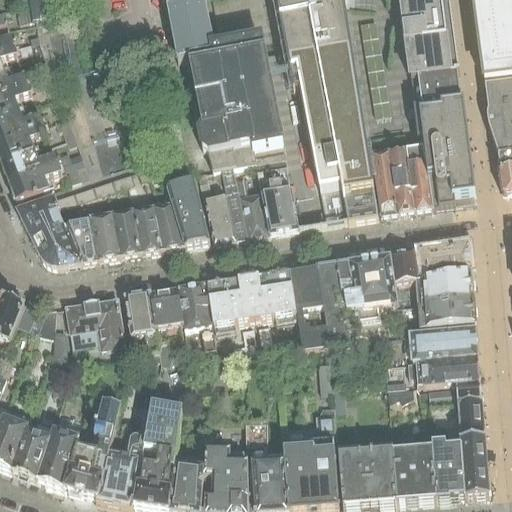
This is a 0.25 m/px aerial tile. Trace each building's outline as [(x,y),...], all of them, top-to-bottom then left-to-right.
[(27,0),(27,1),(26,1),(30,27),(53,23),(49,0),(27,0)] [(274,0),(294,101),(301,99),(319,195),(320,195),(320,199),(327,197),(333,228),(347,226),(348,230),(378,225),(370,178),(344,13),(337,14),(337,4),(337,0),(274,0)] [(399,0),(411,86),(417,85),(421,113),(413,114),(414,120),(462,113),(457,80),(459,80),(448,0),(399,0)] [(511,0),(479,0),(485,42),(511,38),(511,0)] [(213,178),(221,177),(227,204),(236,248),(248,246),(235,187),(233,175),(256,172),(285,166),(261,45),(213,54),(204,8),(172,15),(171,12),(167,13),(168,16),(167,16),(178,69),(190,66),(204,134),(199,142),(202,157),(210,162),(213,178)] [(19,29),(29,28),(27,13),(17,15),(19,29)] [(511,38),(485,42),(491,87),(504,85),(511,83),(511,38)] [(0,48),(0,59),(18,53),(16,44),(11,45),(0,48)] [(21,63),(18,53),(0,59),(0,78),(4,77),(1,69),(17,65),(17,64),(21,63)] [(0,102),(33,91),(29,82),(8,89),(4,77),(0,78),(0,102)] [(55,96),(48,77),(39,80),(46,99),(55,96)] [(511,89),(485,92),(492,150),(498,149),(499,161),(511,159),(511,89)] [(36,101),(33,91),(0,102),(0,124),(19,117),(16,108),(32,103),(32,102),(36,101)] [(63,117),(59,105),(50,108),(55,121),(63,117)] [(476,210),(475,205),(468,151),(463,113),(462,113),(414,120),(417,146),(422,146),(423,153),(422,154),(432,217),(476,210)] [(23,129),(19,117),(0,124),(0,146),(47,131),(44,122),(23,129)] [(75,150),(66,125),(53,130),(56,139),(61,137),(66,153),(75,150)] [(51,141),(47,131),(0,146),(0,166),(2,167),(2,169),(34,157),(30,148),(47,142),(51,141)] [(415,219),(432,217),(422,154),(405,156),(415,219)] [(405,156),(389,159),(399,221),(415,219),(405,156)] [(38,169),(34,157),(2,169),(3,171),(1,174),(4,180),(7,181),(10,189),(63,171),(60,162),(55,164),(55,163),(38,169)] [(68,159),(60,162),(63,171),(81,165),(79,158),(69,161),(68,159)] [(389,159),(371,161),(372,172),(381,225),(399,222),(399,221),(389,159)] [(497,162),(500,180),(511,178),(511,159),(499,161),(497,162)] [(66,181),(69,192),(89,185),(81,165),(63,171),(10,189),(12,196),(11,200),(14,206),(17,207),(17,209),(49,199),(45,187),(61,182),(66,181)] [(261,200),(270,242),(299,238),(292,198),(291,198),(287,174),(285,166),(256,172),(257,180),(261,200)] [(147,176),(138,178),(141,188),(150,186),(147,176)] [(509,202),(511,201),(511,178),(500,180),(502,197),(509,202)] [(131,180),(64,202),(67,213),(134,191),(131,180)] [(235,187),(248,246),(270,242),(261,200),(247,203),(245,186),(235,187)] [(208,189),(199,191),(204,209),(214,251),(236,248),(227,204),(212,207),(208,189)] [(167,198),(171,212),(185,256),(210,252),(196,190),(167,198)] [(55,275),(57,275),(59,275),(82,272),(70,241),(67,242),(64,232),(62,232),(57,219),(60,219),(59,215),(67,213),(64,202),(17,218),(41,265),(42,265),(43,267),(44,269),(45,271),(47,272),(49,274),(51,274),(53,275),(55,275)] [(171,212),(156,214),(163,259),(185,256),(171,212)] [(156,214),(135,218),(142,262),(163,259),(156,214)] [(90,217),(91,224),(100,269),(121,266),(114,221),(100,223),(99,216),(90,217)] [(142,262),(135,218),(114,221),(121,266),(142,262)] [(70,241),(82,272),(100,269),(91,224),(64,228),(70,241)] [(420,259),(424,287),(471,279),(469,252),(450,255),(450,254),(436,256),(436,257),(420,259)] [(389,264),(395,313),(398,313),(395,293),(414,290),(417,288),(413,260),(389,264)] [(395,313),(389,264),(350,270),(350,269),(343,270),(352,333),(358,333),(358,338),(361,339),(359,327),(379,325),(378,314),(390,313),(390,314),(395,313)] [(324,333),(327,356),(356,352),(355,341),(361,340),(361,339),(358,338),(358,333),(352,333),(343,270),(337,271),(337,272),(317,275),(322,314),(316,315),(319,333),(324,333)] [(322,314),(317,275),(290,279),(290,280),(298,330),(299,344),(302,359),(327,356),(324,333),(319,333),(316,315),(322,314)] [(471,279),(424,287),(417,288),(414,290),(417,312),(473,305),(471,279)] [(298,330),(290,280),(247,286),(255,329),(275,326),(276,333),(298,330)] [(207,293),(213,334),(214,343),(236,340),(235,332),(255,329),(247,286),(207,293)] [(217,363),(214,343),(213,334),(206,293),(178,297),(183,333),(185,338),(201,336),(204,354),(186,357),(188,368),(217,363)] [(183,333),(178,297),(150,302),(157,349),(182,346),(180,334),(183,333)] [(3,301),(0,306),(0,343),(9,348),(16,332),(24,311),(20,309),(20,308),(7,303),(3,301)] [(159,359),(157,349),(150,302),(126,306),(131,345),(144,343),(147,361),(159,359)] [(419,336),(475,331),(473,305),(417,312),(419,336)] [(126,355),(118,306),(115,307),(69,314),(66,314),(67,316),(72,356),(99,352),(100,359),(126,355)] [(24,311),(16,332),(30,338),(38,316),(24,311)] [(46,318),(38,341),(54,345),(56,317),(46,318)] [(286,361),(284,346),(271,348),(269,333),(259,334),(261,355),(256,356),(253,335),(242,337),(244,352),(233,354),(235,365),(286,361)] [(478,365),(476,337),(408,341),(410,371),(415,371),(478,365)] [(299,344),(284,346),(286,361),(302,359),(299,344)] [(478,365),(415,371),(417,394),(422,394),(480,389),(478,365)] [(321,403),(332,402),(329,373),(318,374),(321,403)] [(345,418),(342,389),(332,390),(335,419),(345,418)] [(430,409),(481,405),(480,393),(456,394),(419,398),(420,408),(430,407),(430,409)] [(414,398),(389,399),(390,414),(399,409),(402,414),(415,407),(414,398)] [(460,454),(464,508),(489,506),(485,459),(486,459),(484,439),(481,405),(430,409),(430,410),(456,408),(460,454)] [(141,472),(134,511),(170,511),(176,463),(182,418),(178,417),(175,414),(176,410),(157,406),(156,410),(152,412),(146,446),(141,472)] [(77,454),(64,498),(98,508),(110,457),(112,450),(121,412),(102,408),(94,445),(92,458),(77,454)] [(284,461),(288,511),(338,511),(334,448),(336,445),(334,422),(333,414),(324,415),(320,423),(315,424),(316,441),(303,442),(304,446),(283,447),(284,461)] [(31,425),(7,416),(0,432),(0,475),(11,480),(29,430),(31,425)] [(60,419),(55,436),(37,489),(64,498),(77,454),(79,445),(78,444),(84,426),(60,419)] [(288,511),(284,461),(268,462),(267,427),(245,428),(246,463),(252,463),(255,511),(288,511)] [(11,480),(37,489),(55,436),(37,430),(36,432),(29,430),(11,480)] [(112,450),(110,457),(98,508),(121,511),(130,511),(139,472),(141,472),(146,446),(134,444),(130,447),(129,453),(112,450)] [(432,457),(437,510),(464,508),(460,454),(446,456),(446,451),(432,452),(432,457)] [(205,457),(205,466),(204,474),(204,485),(211,485),(211,504),(205,504),(204,511),(248,511),(248,468),(230,468),(231,457),(205,457)] [(432,457),(393,460),(396,511),(410,511),(437,510),(432,457)] [(396,511),(393,460),(393,458),(338,463),(342,511),(396,511)] [(201,511),(204,485),(204,474),(205,466),(176,463),(170,511),(201,511)]
